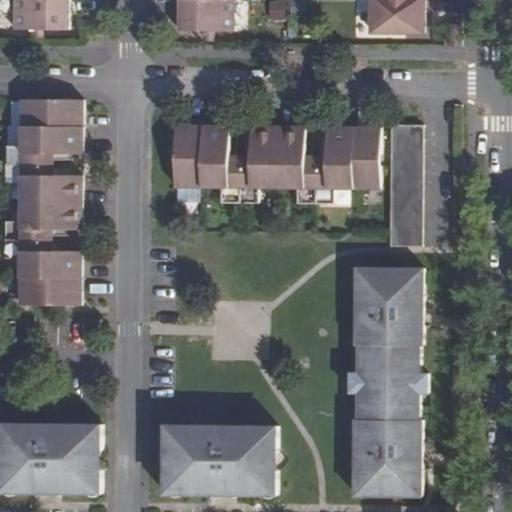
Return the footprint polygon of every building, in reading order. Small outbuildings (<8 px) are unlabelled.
[(15,0),(15,30),(70,30),(70,0),(15,0)] [(235,0),(180,0),(180,31),(201,32),(207,32),(208,32),(215,32),(235,32),(235,0)] [(273,0),(272,20),(287,21),(288,1),(273,0)] [(425,0),(372,0),(372,34),(425,34),(425,0)] [(462,25),(450,25),(450,46),(462,47),(462,25)] [(84,122),(84,100),(67,100),(57,100),(57,104),(46,104),(46,100),(23,100),(22,146),(7,146),(7,183),(22,183),(22,222),(6,221),(6,259),(21,260),(21,306),(44,306),(44,302),(55,302),(55,306),(83,307),(83,280),(83,252),(45,252),(45,230),(83,231),(83,214),(84,197),(84,177),(45,176),(46,154),(84,155),(84,136),(84,122)] [(414,126),(391,125),(391,248),(423,248),(424,126),(414,126)] [(188,127),(176,127),(176,154),(180,154),(180,165),(176,165),(176,188),(222,188),(222,204),(259,204),(259,189),(298,189),(298,204),(335,205),(335,190),(382,190),(382,167),(378,167),(378,155),(382,155),(383,128),(371,128),(340,128),(328,128),(328,166),(306,166),(307,128),(278,127),(252,127),(252,165),(230,165),(231,127),(215,128),(188,127)] [(426,270),(358,269),(357,345),(360,345),(359,375),(352,375),(352,394),(359,394),(359,421),(356,421),(356,497),(424,498),(424,464),(418,464),(419,453),(424,453),(424,421),(422,421),(422,394),(429,394),(429,375),(422,375),(423,346),(425,346),(425,326),(419,326),(421,315),(425,316),(426,270)] [(1,469),(1,494),(34,494),(33,492),(59,492),(59,494),(83,494),(103,494),(103,470),(93,460),(104,450),(104,425),(60,425),(60,427),(34,427),(34,424),(2,424),(1,449),(11,459),(1,469)] [(210,426),(166,426),(166,450),(176,461),(166,471),(166,495),(209,495),(209,493),(223,493),(235,493),(235,495),(278,496),(279,472),(268,461),(279,451),(279,427),(235,426),(235,429),(209,429),(210,426)]
